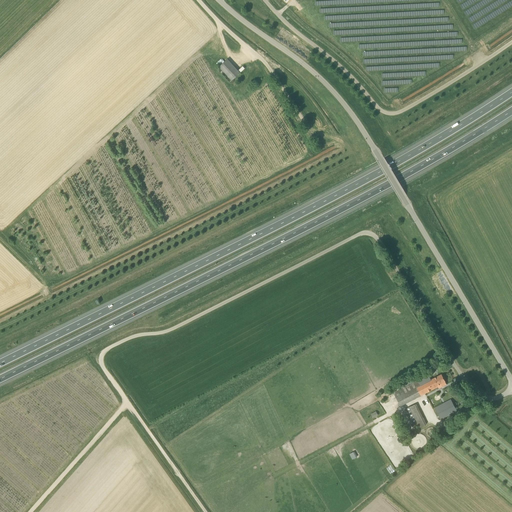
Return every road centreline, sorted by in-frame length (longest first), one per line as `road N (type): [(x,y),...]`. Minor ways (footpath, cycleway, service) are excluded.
road 1 (motorway): [(511,91),(359,183),(0,362)]
road 2 (motorway): [(0,378),(365,196),(511,109)]
road 3 (unclassified): [(511,389),(492,399),(465,379),(369,233),(164,332),(118,343),(101,356),(104,369)]
road 4 (unclassified): [(511,380),(358,122),(318,76),(219,0)]
road 5 (track): [(0,328),(352,151)]
road 6 (unclassified): [(511,42),(387,114),(264,0)]
road 7 (track): [(0,230),(223,26)]
road 8 (track): [(127,401),(29,511)]
road 9 (track): [(127,401),(205,511)]
